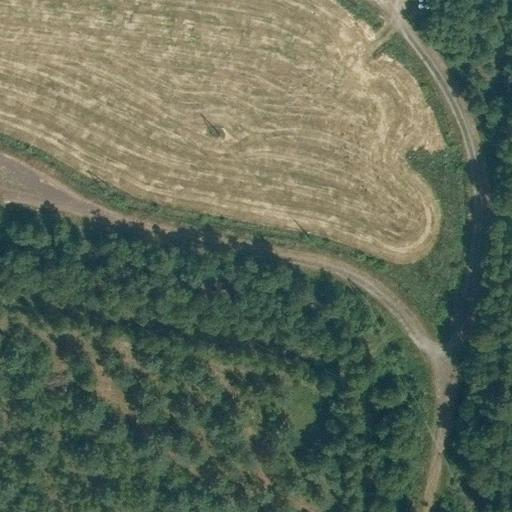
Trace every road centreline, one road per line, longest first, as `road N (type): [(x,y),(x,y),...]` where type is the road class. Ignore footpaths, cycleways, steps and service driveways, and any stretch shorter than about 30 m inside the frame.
road 1 (track): [(445,438),(433,368),(400,309),(345,272),(3,206)]
road 2 (track): [(371,0),(422,45),(477,142),(474,274),(432,507)]
